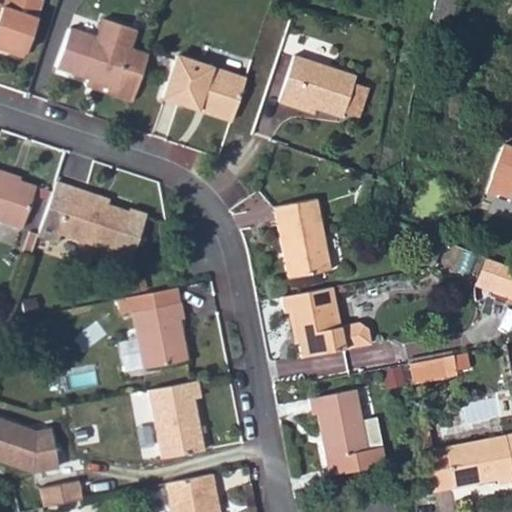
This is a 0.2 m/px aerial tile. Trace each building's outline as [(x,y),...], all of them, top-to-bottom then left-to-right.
[(0,46),(22,54),(35,15),(50,19),(57,0),(7,0),(6,4),(0,1),(0,46)] [(431,0),(430,9),(450,13),(453,0),(431,0)] [(420,50),(433,53),(436,38),(444,39),(450,13),(430,9),(420,50)] [(69,24),(56,63),(87,74),(97,78),(95,84),(133,96),(148,51),(69,24)] [(294,103),(295,99),(315,105),(341,114),(355,72),(294,52),(279,98),(294,103)] [(197,109),(199,104),(207,106),(205,112),(231,120),(245,77),(177,54),(162,97),(197,109)] [(84,80),(95,84),(97,78),(87,74),(84,80)] [(294,103),(313,110),(315,105),(295,99),(294,103)] [(482,192),(493,195),(494,192),(508,197),(511,185),(511,148),(498,143),(482,192)] [(0,218),(20,225),(34,183),(2,173),(4,169),(0,168),(0,218)] [(126,209),(83,194),(84,190),(70,185),(52,240),(72,247),(75,238),(114,251),(117,243),(132,248),(144,213),(127,207),(126,209)] [(269,206),(283,276),(325,268),(311,198),(269,206)] [(132,248),(117,243),(114,251),(129,256),(132,248)] [(511,267),(481,257),(472,282),(511,296),(511,267)] [(158,289),(161,304),(179,300),(176,285),(158,289)] [(275,295),(278,312),(282,311),(287,310),(294,341),(296,355),(362,340),(359,325),(350,320),(331,324),(324,285),(275,295)] [(130,311),(141,368),(186,358),(178,318),(182,317),(179,300),(161,304),(158,289),(117,297),(120,313),(130,311)] [(282,311),(289,341),(294,341),(287,310),(282,311)] [(404,363),(408,383),(440,376),(455,373),(451,354),(404,363)] [(145,388),(158,457),(201,448),(191,398),(199,396),(194,377),(145,388)] [(375,413),(370,385),(359,387),(364,415),(375,413)] [(303,396),(306,413),(312,412),(323,473),(379,462),(375,446),(369,416),(355,419),(348,388),(303,396)] [(32,432),(0,420),(0,459),(31,471),(56,466),(48,428),(32,432)] [(511,431),(440,447),(448,486),(493,478),(494,483),(511,478),(511,431)] [(421,450),(425,470),(429,490),(448,486),(440,447),(421,450)] [(163,482),(169,511),(212,511),(208,492),(213,490),(209,472),(163,482)] [(38,485),(41,505),(79,498),(76,479),(38,485)]
